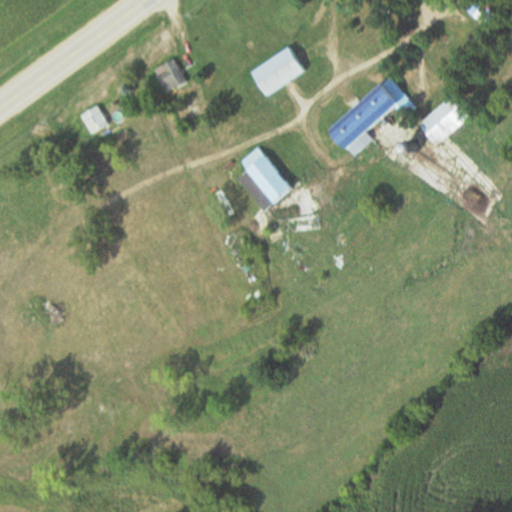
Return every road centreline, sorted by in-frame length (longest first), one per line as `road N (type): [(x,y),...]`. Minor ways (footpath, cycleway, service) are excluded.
road 1 (track): [(0,292),(75,225),(159,175),(304,124)]
road 2 (primary): [(150,0),(0,112)]
